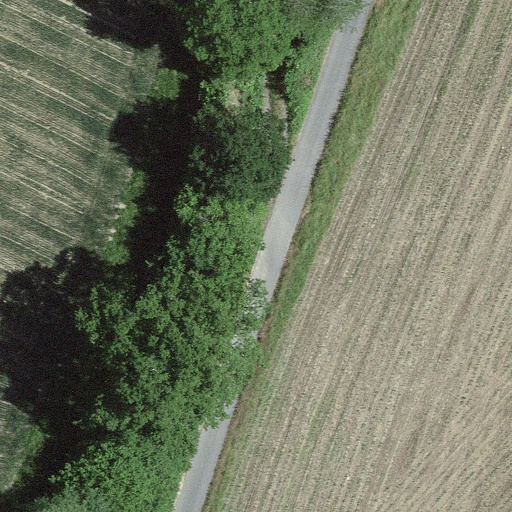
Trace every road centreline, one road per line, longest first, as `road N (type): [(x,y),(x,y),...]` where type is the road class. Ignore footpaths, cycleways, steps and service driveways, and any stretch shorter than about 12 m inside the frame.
road 1 (residential): [(204,511),(358,0)]
road 2 (track): [(293,216),(282,170),(282,0)]
